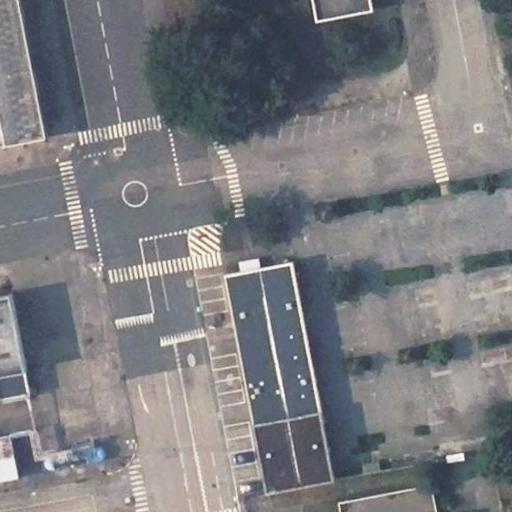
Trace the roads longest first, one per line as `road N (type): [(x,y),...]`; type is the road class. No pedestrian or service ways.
road 1 (unclassified): [(135,196),(251,171),(431,148),(457,132),(466,73),(448,0)]
road 2 (unclassified): [(193,511),(135,196)]
road 3 (unclassified): [(135,196),(98,0)]
road 4 (unknown): [(436,208),(475,386)]
road 5 (unclassified): [(135,196),(0,221)]
